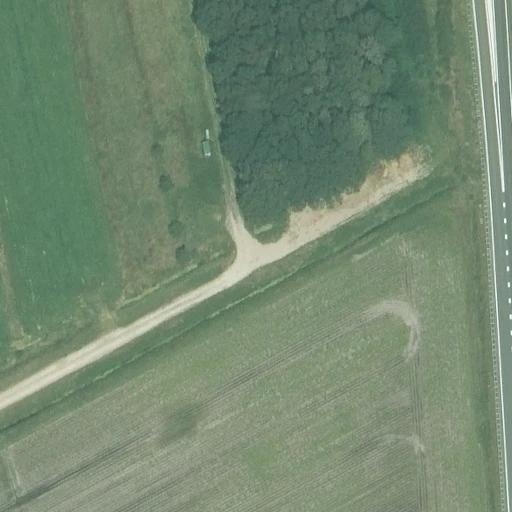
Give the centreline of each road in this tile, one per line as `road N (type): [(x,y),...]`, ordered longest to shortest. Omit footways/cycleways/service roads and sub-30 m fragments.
road 1 (track): [(0,401),(434,158)]
road 2 (trunk): [(480,0),(508,190)]
road 3 (trunk): [(497,0),(508,190)]
